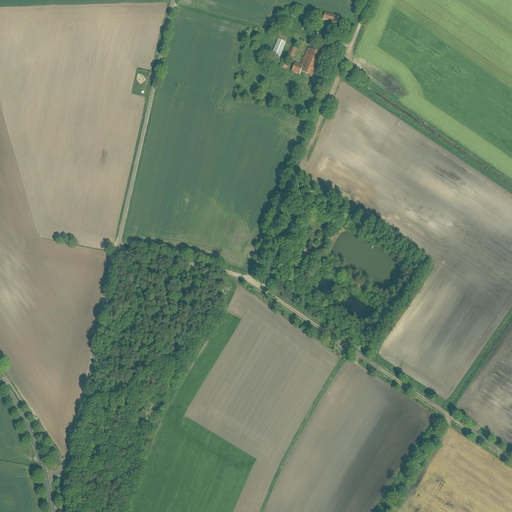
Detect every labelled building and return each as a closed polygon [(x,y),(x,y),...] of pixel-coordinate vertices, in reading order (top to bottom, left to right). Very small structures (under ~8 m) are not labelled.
[(303,30),(309,31),(313,13),(307,12),(303,30)] [(343,19),(329,15),(327,22),(341,26),(343,19)] [(281,40),(273,37),(266,53),(274,57),(281,40)] [(321,52),(304,45),(296,63),(290,61),(287,69),(295,72),(297,69),(311,75),(321,52)] [(288,56),(293,58),(297,48),(292,46),(288,56)] [(315,233),(310,232),(309,235),(308,234),(307,240),(315,241),(316,236),(314,236),(315,233)]
